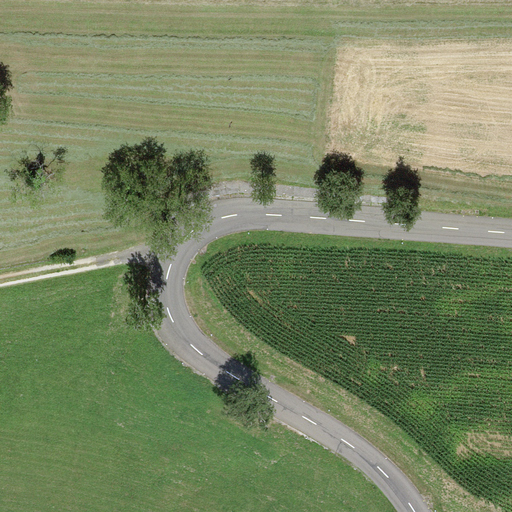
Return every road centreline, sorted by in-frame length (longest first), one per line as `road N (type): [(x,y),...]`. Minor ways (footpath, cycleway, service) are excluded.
road 1 (tertiary): [(417,511),(341,441),(229,378),(188,337),(170,307),(170,256),(193,226),(230,212),(511,233)]
road 2 (track): [(170,256),(0,278)]
